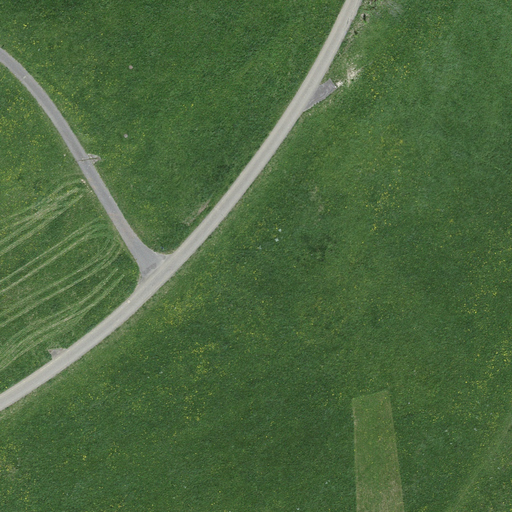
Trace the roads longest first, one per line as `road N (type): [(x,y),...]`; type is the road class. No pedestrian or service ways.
road 1 (unclassified): [(354,0),(299,102),(202,231),(123,312),(0,401)]
road 2 (track): [(0,54),(46,103),(155,282)]
